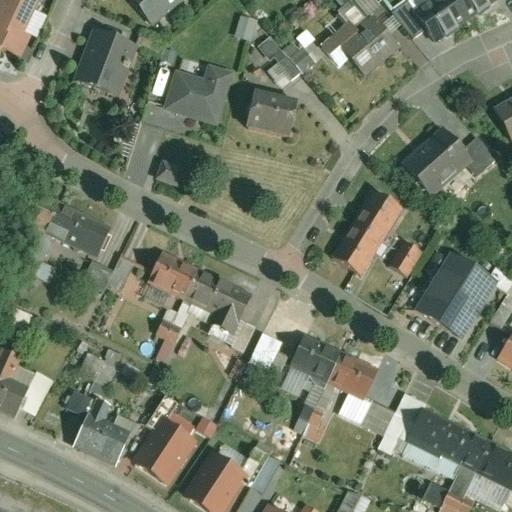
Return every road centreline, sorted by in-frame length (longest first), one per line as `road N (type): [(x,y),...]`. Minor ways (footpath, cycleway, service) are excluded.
road 1 (residential): [(283,270),(390,115),(425,83),(511,37)]
road 2 (residential): [(283,270),(82,173),(42,146),(23,109)]
road 3 (residential): [(511,411),(283,270)]
road 4 (secondary): [(0,448),(123,511)]
